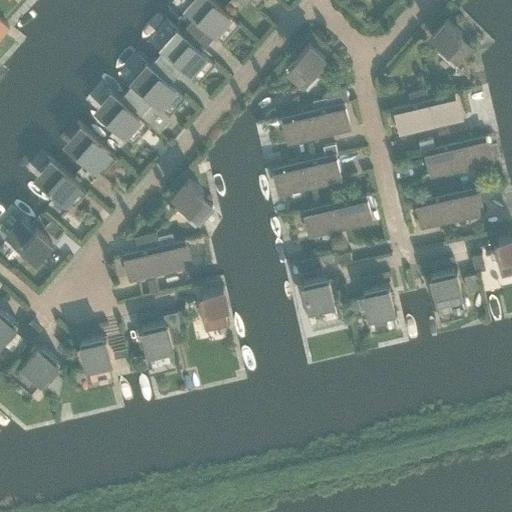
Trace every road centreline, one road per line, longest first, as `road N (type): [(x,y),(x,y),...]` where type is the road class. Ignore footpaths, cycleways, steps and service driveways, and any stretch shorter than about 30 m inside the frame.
road 1 (residential): [(80,302),(69,280),(311,5)]
road 2 (residential): [(401,261),(360,73),(374,54)]
